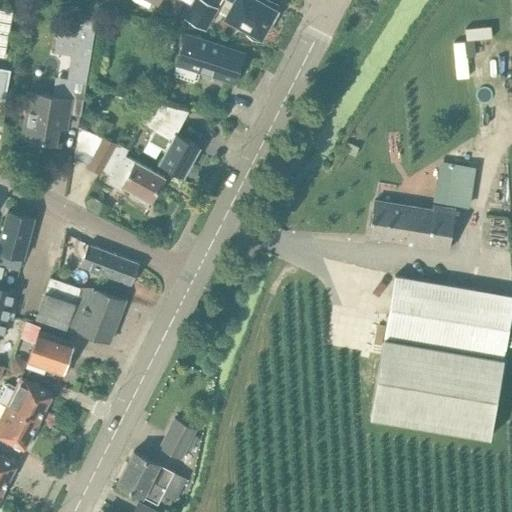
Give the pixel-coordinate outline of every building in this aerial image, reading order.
[(232,0),(234,1),(226,15),(250,28),(247,33),(258,38),(268,20),(272,20),(277,10),(274,8),(277,3),(271,0),(232,0)] [(61,112),(68,113),(81,115),(99,3),(89,1),(87,13),(78,12),(76,25),(59,22),(54,51),(71,54),(67,78),(55,76),(52,95),(30,91),(23,136),(29,137),(28,142),(44,144),(45,140),(56,141),(61,112)] [(176,62),(177,62),(174,71),(176,76),(193,81),(196,79),(199,69),(235,81),(244,51),(185,33),(176,62)] [(507,83),(511,82),(511,43),(469,46),(473,130),(509,128),(507,83)] [(128,94),(126,103),(155,111),(157,101),(128,94)] [(223,116),(228,102),(204,95),(200,109),(223,116)] [(183,173),(200,144),(177,131),(189,110),(161,102),(148,125),(154,128),(149,138),(166,148),(159,160),(183,173)] [(112,126),(95,119),(91,128),(108,135),(112,126)] [(102,136),(94,131),(83,150),(92,155),(87,165),(100,171),(103,165),(110,169),(104,180),(120,188),(123,184),(137,191),(134,196),(147,203),(150,198),(151,199),(164,175),(125,154),(128,148),(103,135),(102,136)] [(452,162),(445,203),(467,206),(474,166),(452,162)] [(374,200),(368,237),(449,250),(455,210),(433,206),(432,210),(374,200)] [(8,210),(0,238),(0,263),(19,268),(22,256),(23,256),(33,217),(8,210)] [(139,261),(88,243),(80,263),(131,283),(139,261)] [(0,274),(2,266),(0,264),(0,333),(1,334),(14,288),(0,284),(0,274)] [(511,293),(395,273),(370,415),(490,435),(511,306),(511,293)] [(50,277),(45,291),(77,301),(82,287),(50,277)] [(77,301),(68,325),(110,341),(126,299),(91,286),(83,286),(82,287),(77,301)] [(26,321),(21,337),(20,337),(34,342),(27,360),(63,372),(73,342),(40,330),(41,326),(26,321)] [(0,401),(8,405),(39,420),(53,392),(21,376),(16,386),(8,381),(3,382),(0,388),(0,401)] [(8,405),(0,401),(0,436),(25,449),(39,420),(8,405)] [(174,415),(158,445),(181,458),(197,427),(174,415)] [(175,497),(186,476),(134,449),(116,481),(158,502),(162,493),(174,500),(175,497)] [(0,488),(4,490),(18,463),(0,454),(0,488)] [(160,511),(137,500),(130,511),(160,511)]
